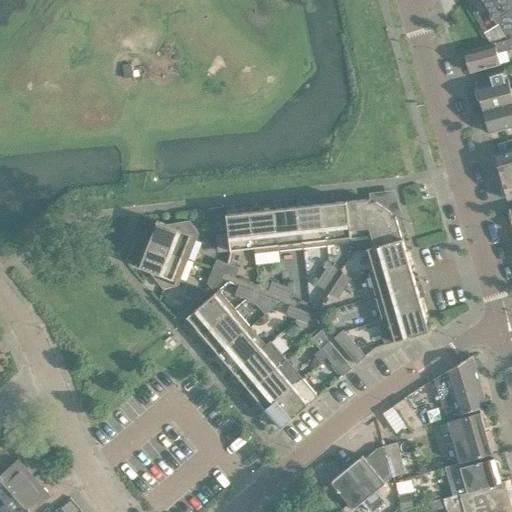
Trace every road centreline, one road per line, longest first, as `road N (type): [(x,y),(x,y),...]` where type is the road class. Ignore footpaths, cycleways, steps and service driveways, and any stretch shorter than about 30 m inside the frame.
road 1 (residential): [(511,362),(408,0)]
road 2 (residential): [(235,511),(418,369)]
road 3 (residential): [(120,511),(92,473),(46,374)]
